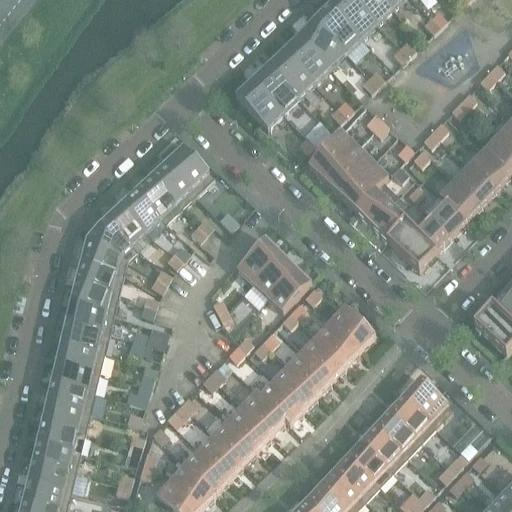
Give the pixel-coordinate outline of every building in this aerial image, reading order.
[(378,30),(348,0),(342,0),(330,12),(362,45),(378,30)] [(394,16),(378,0),(348,0),(378,30),(394,16)] [(409,1),(408,0),(378,0),(394,16),(409,1)] [(465,11),(472,4),(468,0),(456,0),(456,1),(465,11)] [(362,45),(330,12),(315,27),(347,60),(362,45)] [(442,33),(448,27),(439,17),(432,24),(442,33)] [(442,33),(432,24),(425,31),(434,40),(442,33)] [(347,60),(315,27),(299,42),(331,75),(347,60)] [(331,75),(299,42),(283,57),(316,90),(331,75)] [(410,63),(417,57),(407,47),(400,54),(410,63)] [(410,63),(400,54),(394,60),(403,70),(410,63)] [(316,90),(283,57),(268,72),(300,105),(316,90)] [(505,77),(498,70),(489,79),(497,86),(505,77)] [(300,105),(268,72),(252,86),(284,120),(300,105)] [(379,93),(386,87),(376,77),(369,84),(379,93)] [(497,86),(489,79),(480,88),(488,96),(497,86)] [(379,93),(369,84),(362,90),(372,100),(379,93)] [(284,120),(252,86),(236,102),(268,135),(284,120)] [(477,107),(470,100),(461,109),(468,116),(477,107)] [(348,123),(355,117),(345,107),(338,114),(348,123)] [(460,125),(468,116),(461,109),(452,118),(460,125)] [(348,123),(338,114),(331,120),(341,130),(348,123)] [(373,137),(383,127),(376,120),(367,130),(373,137)] [(390,134),(383,127),(373,137),(381,143),(390,134)] [(441,145),(449,136),(441,129),(433,138),(441,145)] [(511,129),(497,144),(511,157),(511,129)] [(317,153),(323,147),(314,137),(307,144),(317,153)] [(441,145),(433,138),(424,147),(432,155),(441,145)] [(325,188),(357,154),(341,139),(309,172),(325,188)] [(317,153),(307,144),(300,150),(309,160),(317,153)] [(511,180),(511,157),(497,144),(483,158),(509,183),(511,180)] [(406,167),(415,157),(407,150),(398,159),(406,167)] [(210,178),(184,152),(166,169),(198,201),(204,195),(215,184),(210,179),(210,178)] [(341,203),(373,169),(357,154),(325,188),(341,203)] [(422,173),(430,164),(431,164),(423,157),(414,166),(422,173)] [(509,183),(483,158),(469,173),(495,198),(509,183)] [(198,201),(166,169),(151,183),(183,216),(198,201)] [(375,199),(389,184),(373,169),(341,203),(357,218),(375,199)] [(410,182),(400,173),(393,180),(402,189),(410,182)] [(495,198),(469,173),(455,188),(481,213),(495,198)] [(183,216),(151,183),(137,197),(168,230),(183,216)] [(481,213),(455,188),(441,203),(447,210),(467,228),(481,213)] [(417,209),(426,200),(418,193),(409,202),(417,209)] [(168,230),(137,197),(122,211),(147,238),(161,225),(167,231),(168,230)] [(398,220),(391,213),(375,199),(357,218),(388,247),(406,228),(398,220)] [(398,220),(407,210),(400,203),(391,213),(398,220)] [(437,259),(467,228),(447,210),(419,240),(418,240),(437,259)] [(147,238),(122,211),(107,225),(133,252),(147,238)] [(228,219),(221,226),(232,238),(239,230),(228,219)] [(133,252),(107,225),(87,245),(128,268),(138,258),(133,252)] [(215,234),(205,225),(198,233),(208,241),(215,234)] [(437,259),(418,240),(419,240),(406,228),(388,247),(420,278),(437,259)] [(208,241),(198,233),(192,240),(201,249),(208,241)] [(128,268),(87,245),(81,270),(125,281),(128,268)] [(254,290),(282,261),(267,246),(238,276),(254,290)] [(191,260),(181,252),(175,260),(184,268),(191,261),(191,260)] [(191,261),(200,269),(205,263),(196,255),(191,260),(191,261)] [(177,276),(184,268),(175,260),(168,267),(177,276)] [(268,305),(297,275),(282,261),(254,290),(268,305)] [(120,300),(125,281),(81,270),(76,290),(120,300)] [(284,319),(312,289),(297,275),(268,305),(284,319)] [(168,291),(173,282),(162,276),(157,285),(168,291)] [(163,300),(168,291),(157,285),(152,293),(163,300)] [(115,320),(120,301),(120,300),(76,290),(71,310),(115,320)] [(511,329),(511,290),(492,311),(511,330),(511,329)] [(313,312),(322,302),(315,295),(306,304),(313,312)] [(157,316),(160,307),(148,303),(145,313),(157,316)] [(229,317),(223,306),(214,310),(219,322),(229,317)] [(111,340),(115,321),(115,320),(71,310),(67,329),(111,340)] [(308,317),(300,310),(292,319),(299,327),(308,317)] [(511,355),(511,329),(511,330),(492,311),(474,330),(507,361),(511,355)] [(154,326),(157,316),(145,313),(141,322),(154,326)] [(376,342),(346,314),(331,329),(361,358),(376,342)] [(234,328),(229,317),(219,322),(225,333),(234,328)] [(291,335),(299,327),(292,319),(283,328),(291,335)] [(106,360),(110,341),(111,340),(67,329),(62,349),(106,360)] [(361,358),(331,329),(317,344),(347,372),(361,358)] [(146,351),(149,341),(137,337),(134,347),(146,351)] [(280,347),(272,340),(264,349),(271,356),(280,347)] [(245,360),(254,351),(247,344),(240,350),(238,353),(245,360)] [(347,372),(317,344),(303,359),(333,387),(347,372)] [(143,360),(146,351),(134,347),(131,356),(143,360)] [(101,380),(106,361),(106,360),(62,349),(57,369),(101,380)] [(262,365),(271,356),(264,349),(255,358),(262,365)] [(237,369),(245,360),(238,353),(230,362),(237,369)] [(333,387),(303,359),(289,373),(319,402),(333,387)] [(96,400),(101,381),(101,380),(57,369),(52,389),(96,400)] [(319,402),(289,373),(275,388),(305,417),(319,402)] [(227,384),(217,375),(210,382),(219,391),(227,384)] [(153,395),(156,385),(144,381),(140,391),(153,395)] [(219,391),(210,382),(203,389),(213,398),(219,391)] [(449,411),(422,385),(404,404),(436,435),(443,428),(454,417),(448,411),(449,411)] [(305,417),(275,388),(262,402),(258,398),(257,399),(286,428),(291,432),(305,417)] [(91,420),(96,400),(52,389),(47,409),(91,420)] [(149,405),(153,395),(140,391),(137,401),(149,405)] [(286,428),(257,399),(243,414),(273,442),(286,428)] [(436,435),(404,404),(389,419),(422,450),(436,435)] [(198,413),(188,405),(182,412),(191,421),(198,413)] [(87,439),(91,420),(47,409),(43,429),(87,439)] [(191,421),(182,412),(175,419),(185,428),(191,421)] [(273,442),(243,414),(229,428),(259,457),(273,442)] [(140,433),(143,423),(131,419),(128,429),(140,433)] [(422,450),(389,419),(375,434),(408,465),(422,450)] [(259,457),(229,428),(215,443),(244,472),(259,457)] [(82,459),(86,440),(87,439),(43,429),(38,448),(82,459)] [(170,443),(161,434),(154,441),(163,450),(170,443)] [(408,465),(375,434),(361,449),(394,480),(408,465)] [(143,454),(146,445),(134,441),(131,451),(143,454)] [(244,472),(215,443),(200,458),(230,486),(244,472)] [(77,479),(82,460),(82,459),(38,448),(33,468),(77,479)] [(394,480),(361,449),(347,463),(380,495),(394,480)] [(469,466),(478,457),(470,450),(461,459),(469,466)] [(140,464),(143,454),(131,451),(128,460),(140,464)] [(230,486),(200,458),(186,473),(216,501),(230,486)] [(162,477),(165,465),(148,460),(144,471),(154,474),(162,477)] [(480,478),(489,469),(481,462),(472,471),(480,478)] [(380,495),(347,463),(333,478),(366,509),(380,495)] [(464,472),(456,465),(448,474),(455,481),(464,472)] [(72,499),(77,480),(77,479),(33,468),(28,488),(72,499)] [(151,486),(154,474),(144,471),(141,484),(151,486)] [(206,511),(216,501),(186,473),(172,487),(198,511),(206,511)] [(446,490),(455,481),(448,474),(439,483),(446,490)] [(474,484),(467,477),(458,486),(466,493),(474,484)] [(363,511),(366,509),(333,478),(319,493),(339,511),(363,511)] [(132,494),(134,484),(122,480),(119,490),(132,494)] [(511,483),(506,490),(499,497),(504,503),(511,510),(511,483)] [(457,502),(466,493),(458,486),(450,495),(457,502)] [(198,511),(172,487),(158,503),(167,511),(198,511)] [(38,511),(68,511),(72,500),(72,499),(28,488),(23,508),(38,511)] [(129,503),(132,494),(119,490),(117,500),(129,503)] [(339,511),(319,493),(305,508),(308,511),(339,511)] [(427,511),(436,501),(428,494),(419,503),(427,511)] [(425,511),(427,511),(419,503),(411,511),(425,511)] [(511,511),(511,510),(504,503),(495,511),(511,511)]
